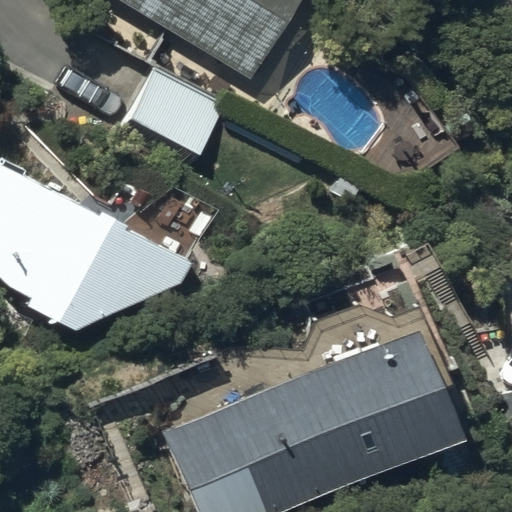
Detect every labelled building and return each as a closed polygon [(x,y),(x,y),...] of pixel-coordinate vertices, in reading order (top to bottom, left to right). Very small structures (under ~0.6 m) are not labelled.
[(290,0),(125,0),(245,73),(290,0)] [(219,103),(149,66),(125,111),(195,149),(219,103)] [(177,279),(214,203),(162,176),(154,193),(121,176),(104,210),(0,158),(0,280),(23,291),(19,298),(72,323),(177,279)] [(197,511),(273,511),(410,449),(428,488),(466,470),(448,431),(456,428),(434,377),(442,373),(407,295),(382,306),(350,297),(304,319),(296,348),(220,347),(139,384),(197,511)] [(511,388),(494,395),(511,446),(511,388)]
